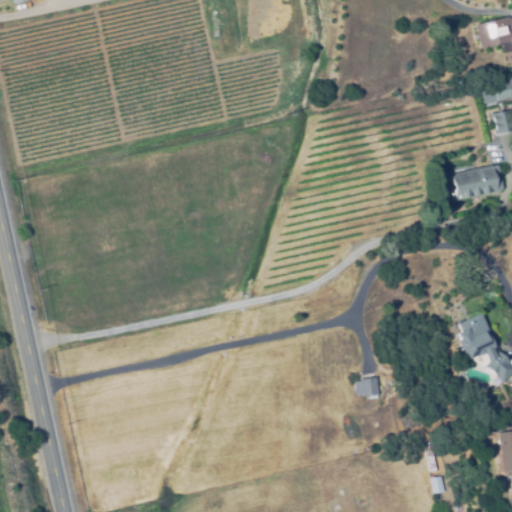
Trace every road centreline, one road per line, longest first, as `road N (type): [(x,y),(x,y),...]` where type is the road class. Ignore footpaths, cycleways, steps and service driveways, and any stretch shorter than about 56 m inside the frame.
road 1 (residential): [(26,347),(284,290),(323,274),(346,251)]
road 2 (secondary): [(61,511),(0,227)]
